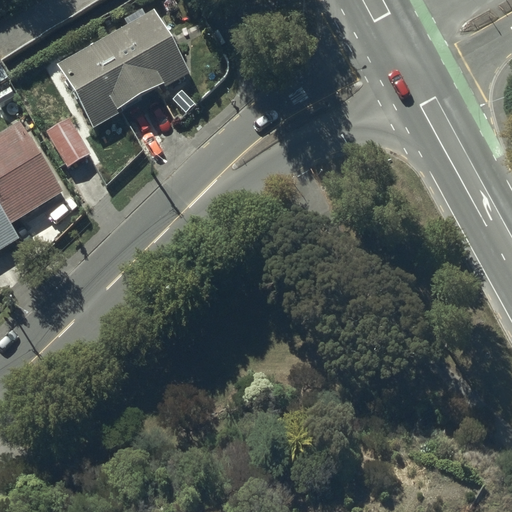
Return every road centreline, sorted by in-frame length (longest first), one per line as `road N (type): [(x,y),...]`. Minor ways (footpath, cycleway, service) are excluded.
road 1 (secondary): [(399,66),(246,156),(0,392)]
road 2 (trunk): [(511,275),(399,66)]
road 3 (tertiary): [(399,66),(511,4)]
